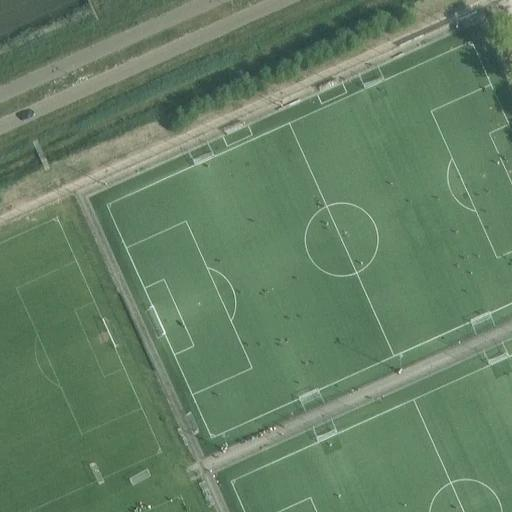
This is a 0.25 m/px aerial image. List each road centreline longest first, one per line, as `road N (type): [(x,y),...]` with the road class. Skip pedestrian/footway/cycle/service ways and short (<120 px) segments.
road 1 (tertiary): [(0,129),(291,0)]
road 2 (tertiary): [(221,0),(0,98)]
